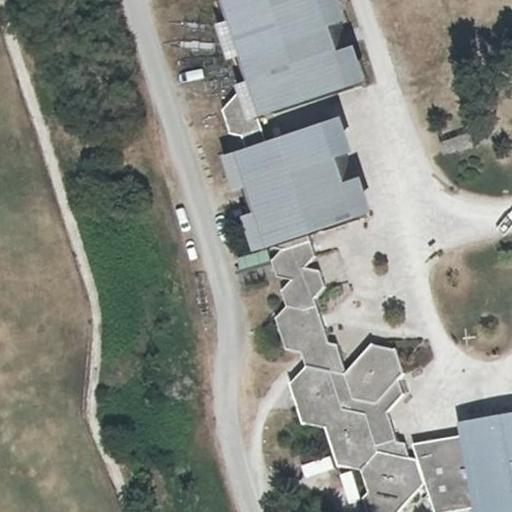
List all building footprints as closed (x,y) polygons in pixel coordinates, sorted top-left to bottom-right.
[(246,152),(268,145),(260,119),(370,85),(359,49),(341,54),(334,29),(350,24),(342,0),(209,0),(211,3),(220,0),(221,0),(229,23),(218,26),(230,63),(241,60),(248,84),(238,87),(240,93),(222,112),(230,135),(242,137),(246,152)] [(273,249),(309,237),(352,223),(377,215),(366,180),(348,185),(340,161),(357,155),(346,119),(268,145),(246,152),(225,159),(237,195),(249,190),(257,215),(244,219),(256,255),(266,251),(273,249)] [(309,237),(273,249),(282,251),(272,262),(277,278),(292,281),(281,292),(287,308),(276,318),(286,351),(302,354),(304,359),(307,368),(290,385),(304,424),(326,429),(338,467),(361,472),(369,494),(364,498),(367,511),(400,511),(426,485),(418,461),(409,459),(405,443),(397,443),(388,413),(404,395),(399,380),(404,373),(396,351),(373,346),(347,374),(337,345),(329,344),(328,339),(315,299),(327,288),(321,271),(306,268),(316,257),(309,237)] [(256,255),(239,260),(243,272),(270,263),(266,251),(256,255)] [(413,445),(418,461),(426,485),(434,511),(463,511),(475,510),(475,511),(511,511),(511,415),(461,423),(463,436),(413,445)]
